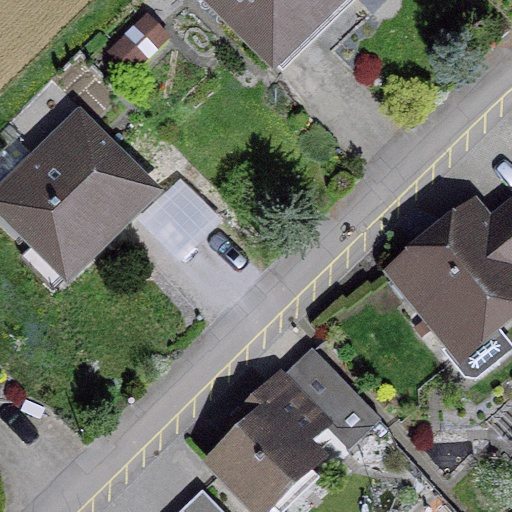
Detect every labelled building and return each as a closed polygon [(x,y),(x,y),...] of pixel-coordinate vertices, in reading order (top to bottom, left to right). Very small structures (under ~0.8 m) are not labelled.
[(339,0),(210,0),(274,65),(339,0)] [(132,77),(169,41),(144,16),(108,51),(132,77)] [(109,218),(119,229),(152,196),(79,122),(0,199),(0,210),(57,269),(109,218)] [(383,272),(466,376),(478,377),(511,350),(511,343),(499,328),(511,317),(511,196),(489,215),(476,199),(383,272)] [(257,511),(268,511),(318,465),(304,450),(327,429),(279,379),(231,425),(241,436),(212,464),(257,511)] [(181,511),(221,511),(202,492),(181,511)]
